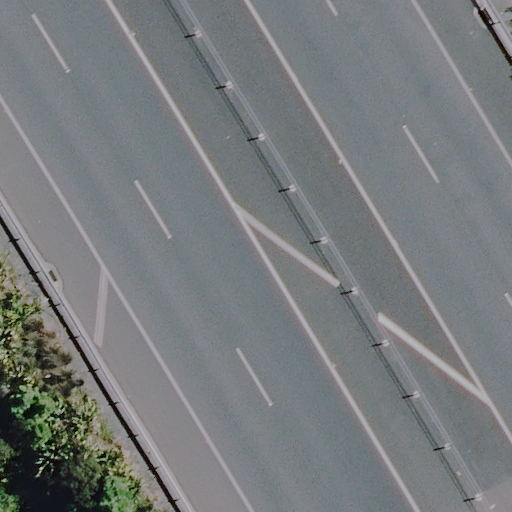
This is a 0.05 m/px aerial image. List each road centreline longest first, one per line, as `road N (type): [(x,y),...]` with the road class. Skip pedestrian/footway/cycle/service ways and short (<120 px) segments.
road 1 (motorway): [(353,511),(49,0)]
road 2 (motorway): [(317,0),(511,334)]
